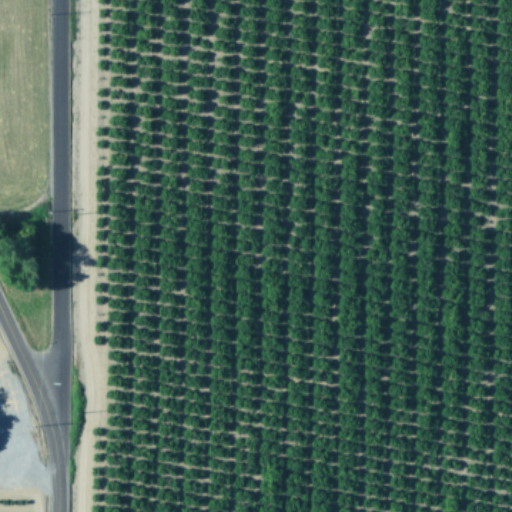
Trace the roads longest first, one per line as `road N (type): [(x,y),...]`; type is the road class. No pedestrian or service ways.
road 1 (residential): [(56,0),(58,335),(42,404)]
road 2 (tertiary): [(55,511),(42,404),(0,311)]
